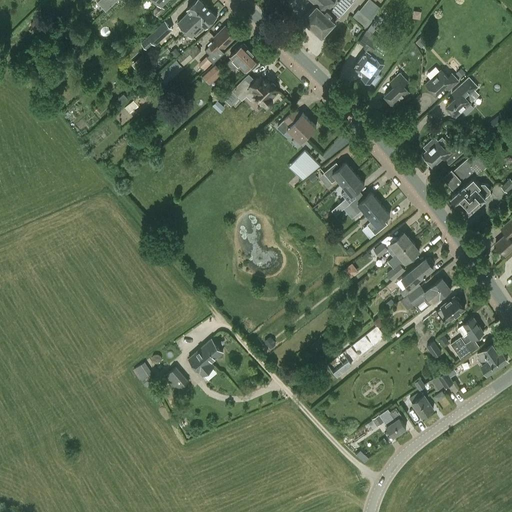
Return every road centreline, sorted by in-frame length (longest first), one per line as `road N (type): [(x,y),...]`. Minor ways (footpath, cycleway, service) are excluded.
road 1 (secondary): [(511,316),(473,254),(372,130),(237,0)]
road 2 (track): [(382,480),(285,390),(215,395),(181,359)]
road 3 (tertiary): [(371,511),(393,464),(511,378)]
